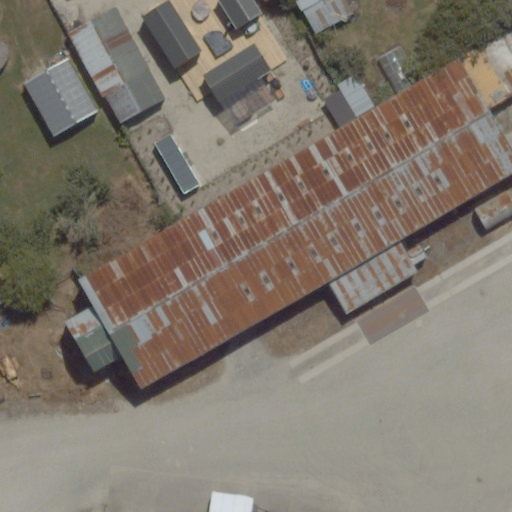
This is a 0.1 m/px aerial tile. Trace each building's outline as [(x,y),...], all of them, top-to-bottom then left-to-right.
[(346,0),(303,0),(330,36),(358,16),(346,0)] [(132,8),(77,32),(117,124),(172,100),(132,8)] [(104,118),(65,55),(23,82),(62,144),(104,118)] [(511,194),(451,92),(65,323),(129,429),(511,199),(511,194)] [(37,295),(13,258),(0,267),(0,304),(7,315),(37,295)]
